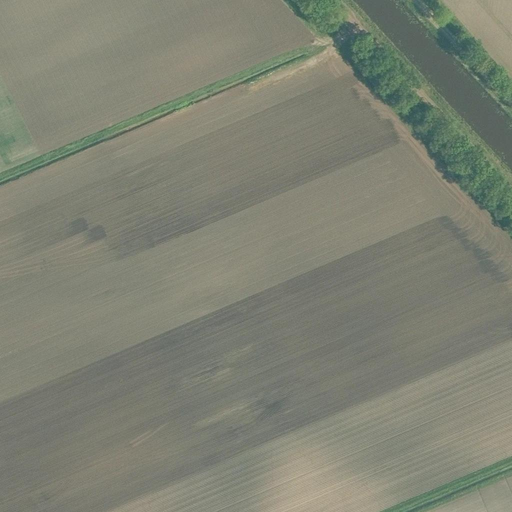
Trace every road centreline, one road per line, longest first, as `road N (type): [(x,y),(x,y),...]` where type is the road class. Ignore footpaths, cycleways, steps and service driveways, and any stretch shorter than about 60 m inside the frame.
road 1 (track): [(330,0),(511,194)]
road 2 (track): [(511,90),(428,0)]
